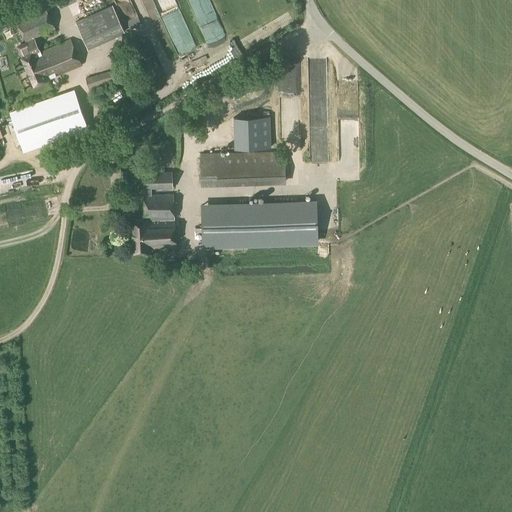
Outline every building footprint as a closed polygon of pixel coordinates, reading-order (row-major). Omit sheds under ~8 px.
[(88,49),(124,33),(112,5),(75,22),(88,49)] [(40,52),(34,38),(54,29),(45,7),(15,20),(25,41),(30,54),(21,58),(34,86),(49,79),(81,65),(70,39),(40,52)] [(129,24),(141,18),(137,9),(125,15),(129,24)] [(90,92),(126,81),(122,67),(85,78),(90,92)] [(64,88),(71,85),(68,77),(61,80),(64,88)] [(24,151),(87,129),(73,90),(10,111),(24,151)] [(292,111),(281,114),(288,138),(299,135),(292,111)] [(200,186),(284,184),(284,151),(199,153),(200,186)] [(122,183),(140,183),(139,171),(122,171),(122,183)] [(151,194),(151,189),(172,188),(172,172),(143,173),(143,189),(144,219),(130,219),(132,253),(150,252),(150,249),(175,247),(173,194),(151,194)] [(317,209),(225,211),(226,247),(318,244),(317,209)]
